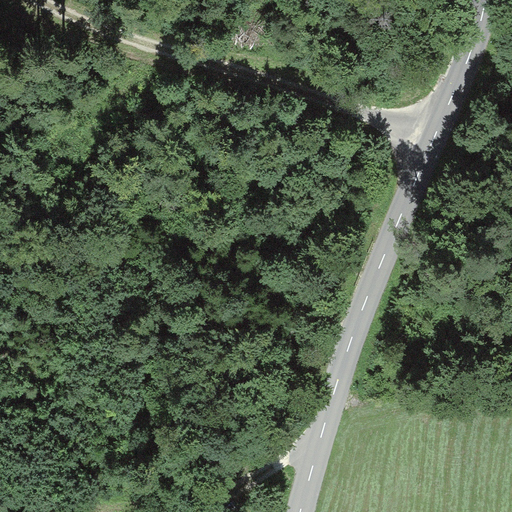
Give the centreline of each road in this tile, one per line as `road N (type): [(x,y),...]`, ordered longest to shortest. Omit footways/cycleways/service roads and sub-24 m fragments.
road 1 (tertiary): [(485,0),(363,307),(301,511)]
road 2 (track): [(433,143),(113,32),(49,0)]
road 3 (track): [(210,511),(290,455),(317,453)]
